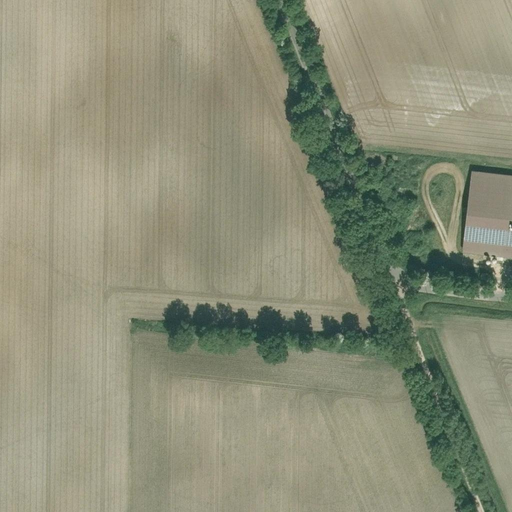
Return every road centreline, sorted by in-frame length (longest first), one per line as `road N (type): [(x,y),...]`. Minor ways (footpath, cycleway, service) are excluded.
road 1 (residential): [(284,0),(373,239),(396,278),(511,298)]
road 2 (track): [(477,511),(404,324),(396,278)]
